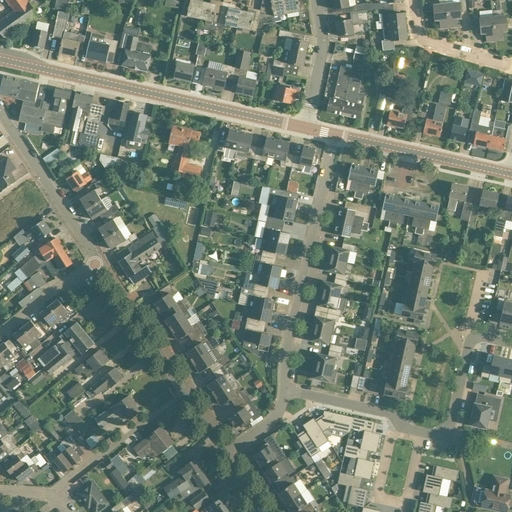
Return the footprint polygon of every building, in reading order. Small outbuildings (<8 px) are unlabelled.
[(4,0),(13,11),(24,26),(39,16),(35,10),(45,2),(43,0),(4,0)] [(56,0),(55,8),(67,11),(69,1),(72,2),(72,0),(56,0)] [(183,0),(180,15),(199,19),(203,1),(197,0),(183,0)] [(210,0),(210,3),(203,1),(199,19),(206,21),(204,30),(216,33),(223,2),(214,0),(210,0)] [(261,10),(257,29),(264,29),(264,24),(281,21),(280,15),(286,14),(284,0),(262,0),(261,10)] [(284,0),(286,14),(299,12),(306,11),(304,0),(284,0)] [(332,0),(334,9),(349,7),(347,0),(332,0)] [(449,28),(447,4),(446,0),(438,0),(439,5),(433,5),(435,20),(440,20),(441,28),(449,28)] [(459,0),(460,3),(447,4),(449,28),(457,27),(457,18),(461,18),(461,12),(467,12),(465,0),(459,0)] [(224,25),(238,28),(241,10),(235,9),(236,5),(223,2),(216,33),(222,34),(224,25)] [(354,5),(355,12),(366,10),(367,10),(366,3),(354,5)] [(367,10),(366,10),(367,11),(377,10),(383,9),(382,3),(370,4),(370,3),(366,3),(367,10)] [(257,32),(257,29),(261,10),(248,8),(247,11),(241,10),(238,28),(257,32)] [(138,9),(135,23),(142,25),(145,11),(138,9)] [(366,10),(355,12),(350,13),(351,20),(336,22),(338,36),(354,33),(353,26),(368,23),(366,10)] [(0,32),(5,40),(24,26),(13,11),(0,20),(0,32)] [(59,11),(53,38),(63,40),(63,38),(65,31),(69,13),(59,11)] [(381,16),(383,27),(406,24),(405,13),(389,15),(381,16)] [(480,19),(480,16),(473,16),(474,29),(480,28),(481,34),(486,33),(487,42),(495,41),(493,17),(480,19)] [(501,16),(493,17),(495,41),(504,40),(503,31),(508,31),(506,16),(501,16)] [(407,39),(406,24),(383,27),(384,41),(381,41),(383,51),(395,50),(393,40),(407,39)] [(34,36),(32,46),(44,48),(46,38),(48,32),(36,29),(34,36)] [(292,51),(292,50),(306,53),(309,42),(291,38),(293,32),(280,29),(278,35),(287,37),(284,49),(292,51)] [(62,42),(60,52),(77,56),(78,49),(82,50),(85,36),(65,31),(63,38),(63,40),(62,42)] [(148,72),(150,62),(151,56),(136,52),(139,38),(122,34),(119,49),(125,50),(122,66),(148,72)] [(89,41),(86,58),(107,63),(109,53),(115,54),(118,41),(105,39),(104,44),(89,41)] [(197,53),(204,55),(207,44),(199,42),(197,53)] [(353,48),(345,46),(344,53),(352,54),(353,48)] [(363,62),(366,48),(356,46),(353,59),(363,62)] [(235,66),(232,79),(239,81),(237,92),(253,96),(256,81),(245,78),(247,69),(248,69),(252,53),(239,50),(235,66)] [(306,53),(292,50),(292,51),(289,64),(303,67),(306,53)] [(205,56),(198,55),(196,67),(202,68),(205,56)] [(194,65),(179,62),(175,78),(190,82),(194,65)] [(226,78),(232,79),(235,66),(221,63),(220,71),(207,68),(203,84),(204,85),(204,84),(223,89),(224,89),(226,78)] [(285,67),(273,64),(273,66),(268,65),(265,80),(272,81),(273,75),(283,77),(285,67)] [(333,99),(329,98),(326,111),(340,114),(351,68),(341,66),(333,99)] [(351,68),(340,114),(361,119),(364,105),(356,103),(361,83),(349,80),(352,68),(351,68)] [(477,72),(468,70),(465,82),(473,84),(477,72)] [(392,74),(386,97),(395,99),(401,76),(392,74)] [(4,75),(0,90),(0,93),(1,93),(0,95),(24,100),(19,121),(26,123),(27,123),(34,125),(35,125),(42,126),(43,123),(46,108),(42,107),(44,101),(47,88),(39,86),(40,83),(4,75)] [(501,101),(511,102),(511,81),(506,80),(501,101)] [(300,90),(278,85),(274,100),(293,104),(294,98),(298,99),(300,90)] [(44,101),(42,107),(46,108),(43,123),(61,127),(63,117),(64,113),(66,105),(69,105),(72,91),(56,87),(56,90),(54,98),(55,98),(54,104),(44,101)] [(441,91),(438,104),(449,106),(453,94),(441,91)] [(76,92),(68,129),(73,130),(74,131),(71,144),(81,146),(96,149),(99,136),(97,135),(101,115),(103,115),(105,106),(92,103),(94,96),(76,92)] [(120,119),(127,121),(130,104),(118,101),(115,118),(109,117),(108,123),(119,125),(120,119)] [(433,119),(427,118),(423,133),(440,137),(443,122),(446,107),(436,105),(433,119)] [(411,122),(413,112),(412,111),(412,110),(411,109),(410,108),(409,108),(409,107),(408,107),(407,107),(406,107),(405,107),(404,108),(403,109),(402,110),(401,112),(390,110),(387,125),(404,128),(405,121),(411,122)] [(494,129),(494,128),(494,126),(495,122),(494,122),(493,122),(490,122),(489,127),(478,125),(480,116),(481,111),(474,109),(469,131),(476,133),(473,144),(490,148),(494,129)] [(140,150),(142,149),(144,143),(147,144),(150,128),(144,127),(147,116),(140,114),(141,113),(135,111),(135,113),(133,113),(126,145),(128,148),(140,150)] [(464,142),(467,127),(463,126),(464,120),(463,120),(455,118),(454,125),(453,125),(450,139),(464,142)] [(25,129),(25,130),(33,132),(41,134),(41,131),(42,126),(35,125),(34,125),(27,123),(25,129)] [(186,157),(188,152),(190,141),(198,143),(201,133),(192,131),(192,130),(173,126),(169,143),(180,146),(174,171),(183,173),(182,176),(200,179),(202,167),(187,164),(188,157),(186,157)] [(494,126),(494,128),(494,129),(490,148),(504,151),(506,139),(508,140),(510,132),(504,131),(505,128),(494,126)] [(217,150),(217,151),(224,153),(223,156),(235,159),(236,155),(237,149),(242,132),(230,129),(227,140),(220,138),(217,150)] [(237,149),(236,155),(255,159),(258,147),(251,145),(253,134),(242,132),(237,149)] [(258,147),(255,159),(265,162),(273,163),(274,158),(279,140),(267,137),(264,148),(258,147)] [(279,140),(274,158),(281,159),(281,165),(286,166),(292,167),(295,155),(288,154),(290,142),(279,140)] [(295,155),(292,167),(303,170),(305,165),(312,167),(312,164),(316,164),(318,156),(314,155),(316,148),(304,145),(301,157),(295,155)] [(43,159),(47,165),(62,154),(58,149),(43,159)] [(115,173),(118,158),(101,154),(100,160),(107,171),(115,173)] [(0,185),(3,190),(16,181),(9,170),(14,166),(8,157),(0,162),(0,185)] [(351,190),(356,192),(359,192),(365,167),(351,164),(348,180),(353,181),(351,190)] [(365,167),(359,192),(363,193),(368,194),(370,185),(375,186),(379,170),(365,167)] [(81,175),(78,171),(66,179),(75,191),(92,179),(86,172),(81,175)] [(251,175),(244,173),(244,175),(243,181),(249,183),(251,175)] [(94,184),(97,189),(104,185),(100,180),(94,184)] [(234,181),(231,195),(238,197),(241,182),(234,181)] [(457,198),(465,200),(468,187),(453,184),(447,208),(454,210),(457,198)] [(269,194),(267,204),(270,205),(276,207),(296,211),(298,202),(297,202),(297,200),(288,198),(289,192),(277,189),(270,187),(270,188),(269,194)] [(80,199),(86,209),(100,200),(94,190),(80,199)] [(485,212),(494,214),(498,194),(483,191),(480,206),(486,207),(485,212)] [(385,220),(390,221),(394,222),(399,197),(386,194),(382,209),(387,211),(385,220)] [(511,197),(508,196),(505,210),(503,219),(511,221),(511,197)] [(394,222),(398,223),(402,224),(404,214),(409,215),(413,200),(399,197),(394,222)] [(92,220),(107,210),(100,200),(86,209),(92,220)] [(412,226),(416,227),(420,228),(426,203),(413,200),(409,215),(414,216),(412,226)] [(420,228),(424,229),(428,230),(431,220),(436,221),(439,206),(426,203),(420,228)] [(109,208),(112,213),(118,209),(116,204),(109,208)] [(468,221),(471,206),(464,204),(460,219),(468,221)] [(270,205),(266,222),(269,223),(281,225),(283,219),(293,222),(293,220),(294,220),(296,211),(276,207),(270,205)] [(478,208),(471,206),(468,221),(469,221),(467,227),(474,228),(478,208)] [(340,207),(337,220),(362,226),(363,222),(364,218),(354,215),(355,210),(340,207)] [(112,213),(116,219),(122,215),(118,209),(112,213)] [(155,213),(148,218),(154,227),(161,223),(155,213)] [(141,217),(136,220),(139,226),(145,223),(141,217)] [(37,234),(40,240),(52,232),(44,220),(32,227),(34,229),(26,234),(29,238),(37,234)] [(98,229),(105,239),(119,230),(113,220),(98,229)] [(361,230),(362,226),(337,220),(334,234),(349,237),(351,232),(360,234),(361,230)] [(502,237),(505,223),(502,222),(496,221),(493,235),(492,242),(500,243),(502,237)] [(265,227),(262,239),(288,244),(290,236),(289,235),(290,233),(280,231),(281,225),(269,223),(266,222),(265,227)] [(171,241),(160,223),(154,227),(165,245),(171,241)] [(212,229),(202,227),(200,235),(210,237),(212,229)] [(105,239),(111,249),(125,240),(119,230),(105,239)] [(138,262),(159,248),(162,247),(152,232),(133,244),(137,250),(119,262),(129,277),(134,284),(151,273),(147,266),(142,268),(138,262)] [(137,238),(134,233),(127,237),(131,243),(137,238)] [(40,266),(45,263),(54,258),(54,256),(64,251),(64,250),(56,238),(39,249),(46,258),(40,262),(35,256),(20,268),(28,277),(40,266)] [(262,239),(260,250),(263,250),(262,256),(274,259),(275,253),(285,255),(285,253),(286,253),(288,244),(262,239)] [(200,260),(204,243),(198,242),(194,258),(200,260)] [(355,246),(352,245),(343,243),(344,243),(343,242),(342,249),(331,247),(329,258),(348,262),(350,251),(354,252),(355,246)] [(12,256),(18,262),(29,252),(23,245),(12,256)] [(54,258),(45,263),(54,277),(63,271),(62,270),(72,263),(64,250),(64,251),(54,256),(54,258)] [(415,263),(433,267),(434,267),(436,255),(416,251),(414,261),(414,262),(415,263)] [(256,254),(252,272),(255,272),(280,278),(282,269),(282,267),(272,265),(274,259),(262,256),(256,254)] [(345,275),(348,262),(329,258),(326,270),(337,272),(335,278),(336,278),(347,281),(349,276),(345,275)] [(413,273),(430,277),(433,267),(415,263),(414,262),(414,261),(409,260),(407,271),(413,272),(413,273)] [(506,264),(499,262),(498,269),(505,271),(506,264)] [(410,283),(428,287),(430,277),(413,273),(413,272),(407,271),(406,276),(412,277),(410,283)] [(23,308),(32,301),(43,292),(41,288),(47,283),(45,281),(39,272),(31,277),(31,278),(26,283),(33,292),(18,303),(23,308)] [(246,282),(245,288),(254,290),(266,292),(267,287),(277,289),(278,287),(280,278),(255,272),(252,283),(246,282)] [(321,293),(338,297),(341,286),(346,287),(347,281),(336,278),(335,278),(334,284),(323,282),(321,293)] [(374,279),(372,286),(379,287),(380,280),(374,279)] [(223,284),(211,281),(206,280),(204,285),(210,286),(208,292),(220,295),(223,284)] [(428,287),(410,283),(408,293),(426,297),(428,287)] [(163,297),(154,303),(161,314),(171,307),(176,303),(173,297),(176,293),(170,284),(159,291),(163,297)] [(241,292),(238,304),(246,306),(254,307),(273,312),(275,303),(274,303),(275,300),(267,299),(265,298),(266,292),(254,290),(253,295),(249,294),(241,292)] [(329,307),(327,313),(340,316),(341,310),(344,310),(346,299),(338,297),(321,293),(318,305),(329,307)] [(408,293),(406,304),(423,308),(426,297),(408,293)] [(511,325),(511,300),(499,297),(496,310),(503,311),(500,322),(511,325)] [(58,299),(49,306),(64,325),(68,321),(64,316),(69,313),(58,299)] [(174,313),(165,320),(171,329),(187,319),(191,316),(187,310),(183,304),(181,300),(176,303),(171,307),(174,313)] [(425,308),(423,308),(406,304),(404,304),(402,315),(415,318),(421,319),(422,319),(425,308)] [(49,306),(40,313),(52,327),(56,323),(60,328),(64,325),(49,306)] [(248,317),(246,323),(258,326),(260,320),(270,322),(270,320),(271,320),(273,312),(254,307),(251,318),(248,317)] [(208,313),(213,323),(222,319),(217,309),(208,313)] [(236,311),(234,320),(241,321),(243,313),(236,311)] [(315,317),(313,328),(331,332),(331,333),(333,333),(336,322),(338,322),(340,316),(327,313),(326,319),(315,317)] [(369,322),(371,315),(363,314),(362,320),(369,322)] [(187,319),(171,329),(178,340),(188,333),(192,340),(202,332),(196,323),(191,324),(187,319)] [(31,321),(22,328),(37,347),(41,344),(37,338),(42,334),(31,321)] [(233,321),(231,328),(239,330),(240,322),(233,321)] [(55,345),(38,359),(40,361),(44,367),(86,333),(77,322),(64,332),(60,336),(62,339),(65,343),(58,349),(55,345)] [(243,339),(243,340),(244,341),(250,342),(259,344),(258,350),(259,350),(268,352),(272,337),(271,337),(271,335),(264,333),(257,332),(258,326),(246,323),(244,334),(243,339)] [(360,337),(368,337),(369,327),(361,326),(360,337)] [(22,328),(14,335),(25,348),(29,344),(34,350),(37,347),(22,328)] [(328,344),(331,333),(331,332),(313,328),(310,340),(328,344)] [(396,341),(397,341),(415,345),(416,345),(419,334),(399,329),(396,341)] [(196,346),(186,352),(193,362),(213,349),(207,339),(202,332),(192,340),(196,346)] [(86,333),(44,367),(45,367),(49,372),(51,375),(73,356),(75,354),(73,351),(75,349),(75,348),(77,347),(82,353),(95,344),(86,333)] [(364,350),(367,340),(357,337),(354,347),(364,350)] [(397,341),(395,351),(413,355),(415,345),(397,341)] [(4,342),(0,345),(0,354),(11,368),(15,365),(14,364),(10,360),(15,356),(12,352),(5,343),(4,342)] [(343,347),(331,344),(329,351),(330,350),(341,353),(342,353),(343,347)] [(213,349),(193,362),(199,373),(209,366),(213,372),(224,365),(220,359),(222,358),(222,357),(216,348),(213,350),(213,349)] [(86,360),(74,370),(79,375),(83,372),(87,377),(109,360),(100,350),(87,361),(86,360)] [(317,354),(315,366),(332,369),(332,370),(335,370),(337,359),(339,359),(341,353),(330,350),(329,351),(328,356),(317,354)] [(395,351),(393,362),(410,366),(413,355),(395,351)] [(243,362),(248,359),(244,353),(239,356),(243,362)] [(0,354),(0,367),(3,366),(7,371),(11,368),(0,354)] [(484,365),(481,376),(489,378),(490,374),(500,376),(501,376),(505,358),(493,355),(491,366),(484,365)] [(500,376),(499,380),(511,383),(511,377),(511,359),(505,358),(501,376),(500,376)] [(21,361),(16,365),(22,372),(23,372),(27,368),(21,361)] [(393,362),(390,372),(408,376),(410,366),(393,362)] [(217,379),(207,385),(214,395),(230,385),(227,380),(230,375),(229,373),(224,365),(213,372),(217,379)] [(330,381),(332,370),(332,369),(315,366),(312,377),(330,381)] [(90,388),(85,392),(91,400),(96,396),(102,390),(104,393),(110,389),(123,378),(115,368),(90,388)] [(40,371),(36,374),(41,380),(44,377),(40,371)] [(390,372),(388,382),(406,386),(408,376),(390,372)] [(350,387),(357,389),(359,376),(353,375),(350,387)] [(359,376),(357,389),(363,390),(366,377),(360,376),(359,376)] [(16,378),(11,382),(15,387),(20,382),(16,378)] [(79,382),(67,392),(73,400),(85,389),(79,382)] [(407,386),(406,386),(388,382),(387,382),(384,393),(388,394),(387,396),(393,397),(393,395),(404,398),(407,386)] [(230,385),(214,395),(221,405),(230,399),(234,405),(245,398),(248,396),(249,395),(245,388),(241,391),(240,390),(239,388),(233,390),(230,385)] [(474,403),(470,425),(486,429),(488,420),(491,408),(499,409),(501,399),(483,395),(481,405),(475,403),(474,403)] [(129,396),(95,418),(101,428),(123,413),(127,420),(139,411),(129,396)] [(238,411),(229,418),(236,428),(241,424),(244,428),(251,423),(251,422),(249,419),(252,417),(248,412),(252,408),(245,398),(234,405),(238,411)] [(20,400),(14,405),(18,410),(24,405),(20,400)] [(73,409),(64,417),(72,427),(82,419),(73,409)] [(325,416),(316,422),(323,431),(329,427),(346,431),(349,432),(350,432),(351,428),(353,417),(349,416),(324,411),(323,414),(325,416)] [(32,414),(25,421),(28,424),(35,418),(32,414)] [(353,417),(351,428),(364,431),(360,448),(369,450),(371,451),(377,452),(381,434),(376,433),(373,432),(375,423),(378,423),(383,424),(353,417)] [(295,430),(294,431),(311,456),(320,450),(319,447),(329,441),(327,438),(323,431),(316,422),(315,420),(314,418),(303,425),(306,429),(307,432),(299,437),(297,435),(295,430)] [(0,440),(1,439),(8,434),(9,433),(0,421),(0,440)] [(48,423),(44,426),(57,440),(60,437),(48,423)] [(161,427),(133,449),(140,457),(145,453),(146,454),(147,455),(154,458),(158,455),(162,452),(172,444),(173,443),(161,427)] [(1,439),(0,440),(0,453),(5,450),(9,454),(18,447),(11,438),(8,434),(1,439)] [(62,443),(57,447),(62,452),(73,466),(81,459),(80,457),(73,448),(77,444),(70,435),(61,442),(62,443)] [(92,436),(86,440),(91,449),(100,443),(94,435),(92,436)] [(261,451),(254,456),(261,467),(263,465),(267,463),(270,468),(280,462),(286,458),(287,457),(280,447),(273,451),(267,442),(266,443),(259,447),(261,451)] [(304,446),(301,442),(294,445),(298,450),(304,446)] [(346,444),(344,456),(351,457),(358,459),(354,475),(370,479),(374,462),(369,461),(367,460),(369,450),(360,448),(346,444)] [(171,456),(177,451),(173,445),(166,450),(171,456)] [(12,459),(4,466),(11,475),(11,474),(14,473),(26,463),(22,459),(25,456),(18,447),(9,454),(12,459)] [(52,449),(44,456),(51,465),(55,461),(56,463),(64,473),(73,466),(62,452),(57,456),(52,449)] [(117,468),(124,463),(118,454),(110,460),(114,464),(117,468)] [(265,473),(264,474),(267,480),(269,479),(272,483),(274,481),(277,479),(281,484),(290,478),(289,475),(295,471),(287,457),(286,458),(280,462),(270,468),(267,470),(264,472),(265,473)] [(182,475),(164,488),(171,498),(174,496),(180,492),(176,487),(201,469),(195,459),(178,469),(182,474),(182,475)] [(319,469),(325,465),(321,459),(315,463),(319,469)] [(110,460),(105,465),(108,469),(114,464),(110,460)] [(26,463),(14,473),(20,482),(38,468),(36,465),(35,463),(31,466),(28,461),(26,463)] [(47,462),(40,467),(44,472),(50,467),(47,462)] [(439,495),(443,478),(448,480),(449,480),(457,482),(459,470),(429,464),(437,466),(435,476),(427,474),(423,492),(431,493),(439,495)] [(130,480),(127,482),(129,484),(133,491),(140,485),(156,472),(150,465),(140,473),(139,472),(133,477),(130,480)] [(201,469),(176,487),(180,492),(187,487),(191,494),(210,482),(201,469)] [(348,504),(363,507),(364,507),(368,490),(360,488),(362,478),(370,480),(370,479),(352,475),(340,472),(338,484),(346,485),(346,486),(346,485),(352,487),(348,504)] [(284,489),(278,493),(280,496),(279,497),(284,505),(301,494),(294,484),(297,482),(293,476),(290,478),(281,484),(284,489)] [(508,479),(495,476),(491,490),(485,489),(481,505),(507,511),(511,495),(505,493),(508,479)] [(84,481),(87,485),(92,482),(88,477),(84,481)] [(122,477),(116,481),(122,489),(128,484),(122,477)] [(92,482),(77,493),(85,504),(88,502),(94,511),(97,511),(109,504),(92,482)] [(196,497),(190,502),(196,510),(196,509),(202,505),(210,499),(204,491),(196,497)] [(464,499),(462,491),(459,491),(458,494),(457,495),(454,495),(454,497),(464,499)] [(134,492),(122,501),(126,506),(138,497),(134,492)] [(439,495),(431,493),(428,503),(421,501),(418,511),(435,511),(437,506),(442,507),(442,508),(443,507),(451,509),(453,498),(439,495)] [(301,494),(284,505),(288,511),(289,511),(290,511),(296,511),(298,511),(307,511),(314,508),(310,502),(307,504),(301,494)] [(205,509),(204,509),(204,510),(205,511),(224,511),(228,510),(220,498),(205,509)]
